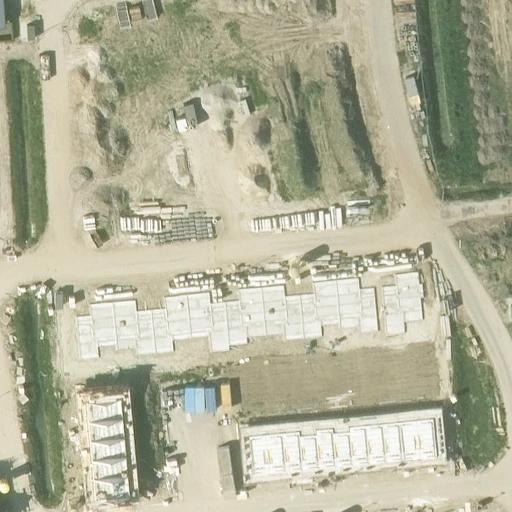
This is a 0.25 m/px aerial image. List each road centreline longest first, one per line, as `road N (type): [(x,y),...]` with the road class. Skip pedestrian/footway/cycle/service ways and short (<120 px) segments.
road 1 (residential): [(431,230),(62,261)]
road 2 (residential): [(511,485),(226,511)]
road 3 (residential): [(62,261),(41,0)]
road 4 (residential): [(431,230),(386,133),(375,0)]
road 5 (residential): [(511,378),(431,230)]
road 6 (residential): [(24,511),(0,388)]
